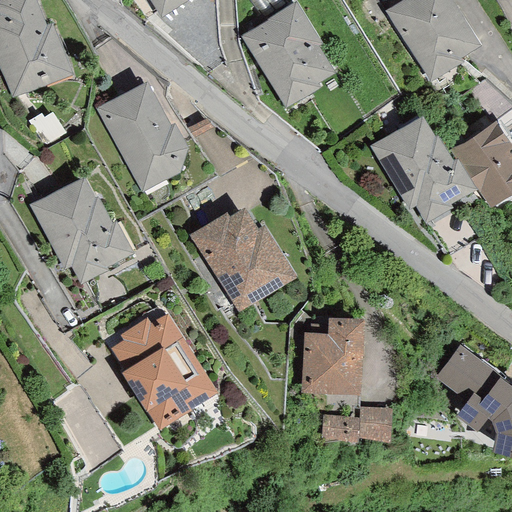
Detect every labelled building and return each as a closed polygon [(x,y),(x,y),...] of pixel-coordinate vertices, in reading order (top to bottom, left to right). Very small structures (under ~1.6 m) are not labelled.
[(34,0),(0,0),(0,80),(6,96),(64,72),(34,0)] [(147,0),(154,9),(167,0),(147,0)] [(471,46),(439,0),(391,0),(374,12),(421,81),(471,46)] [(286,4),(232,37),(275,106),(329,73),(286,4)] [(142,83),(94,108),(137,189),(185,164),(142,83)] [(421,113),(368,141),(411,222),(464,193),(421,113)] [(511,151),(494,119),(448,145),(482,205),(511,188),(511,151)] [(78,177),(24,208),(67,284),(122,253),(78,177)] [(240,199),(180,230),(220,308),(280,276),(240,199)] [(155,308),(98,339),(141,418),(198,387),(155,308)] [(350,320),(285,312),(276,387),(341,395),(350,320)] [(511,385),(461,351),(438,388),(478,420),(480,452),(511,461),(511,385)] [(394,429),(393,401),(325,405),(326,432),(394,429)]
